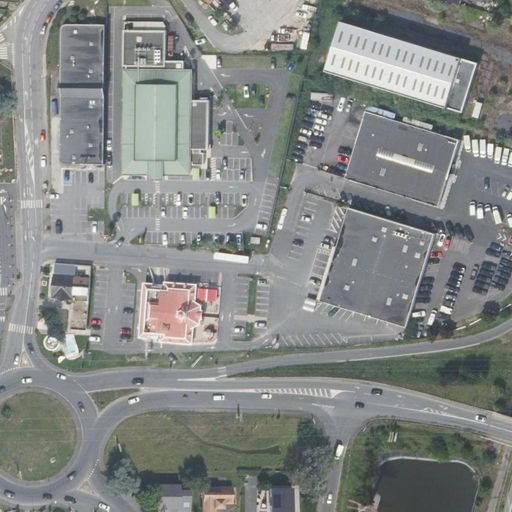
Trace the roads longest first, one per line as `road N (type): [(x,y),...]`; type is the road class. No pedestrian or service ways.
road 1 (trunk): [(511,322),(429,348),(103,380)]
road 2 (secondary): [(424,400),(320,382),(103,380)]
road 3 (unclassified): [(22,40),(32,249),(22,328)]
road 4 (trunk): [(176,397),(304,406),(328,418),(339,441)]
road 5 (secondary): [(176,397),(344,407)]
road 6 (secondary): [(344,407),(489,424)]
